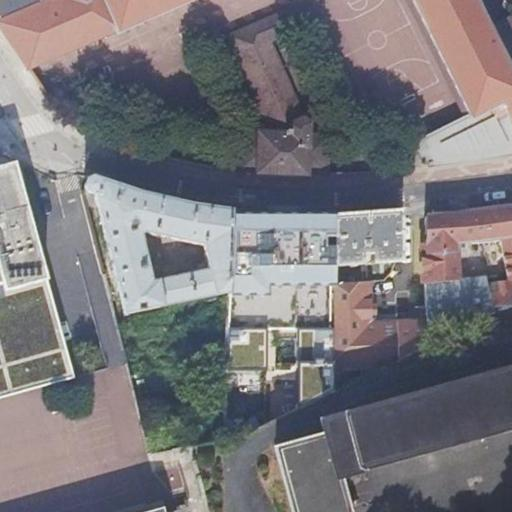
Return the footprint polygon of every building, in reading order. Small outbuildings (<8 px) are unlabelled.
[(21,0),(0,9),(0,24),(30,69),(119,32),(120,35),(200,0),(410,0),(471,117),(417,144),(419,149),(402,157),(409,171),(511,156),(511,70),(476,0),(21,0)] [(236,46),(274,135),(283,135),(284,124),(290,117),(306,117),(268,32),(236,46)] [(119,36),(48,65),(55,82),(103,63),(111,81),(135,71),(131,60),(129,60),(119,36)] [(263,135),(260,172),(310,175),(312,136),(312,128),(306,117),(290,117),(284,124),(283,135),(274,135),(263,135)] [(241,171),(260,172),(263,135),(244,134),(241,171)] [(310,175),(329,175),(330,137),(312,136),(310,175)] [(0,511),(0,398),(72,378),(14,164),(0,167),(0,511)] [(234,213),(234,211),(197,205),(174,200),(146,193),(91,176),(83,194),(86,206),(98,203),(125,313),(231,292),(234,213)] [(428,276),(427,279),(429,317),(432,317),(432,320),(432,329),(494,315),(494,306),(511,302),(511,206),(455,214),(427,216),(427,233),(428,276)] [(353,214),(335,215),(335,267),(363,265),(362,254),(373,253),(373,263),(395,261),(401,261),(404,209),(353,214)] [(231,292),(231,297),(267,299),(268,285),(334,287),(334,284),(335,267),(335,215),(296,215),(266,214),(234,213),(231,292)] [(333,374),(379,374),(431,350),(432,330),(396,330),(370,330),(370,321),(377,322),(377,312),(371,312),(373,281),(334,284),(334,287),(333,374)] [(396,330),(432,330),(432,329),(432,320),(395,320),(396,330)] [(511,368),(319,421),(323,435),(275,448),(292,511),(346,511),(337,476),(357,471),(357,469),(511,425),(511,368)]
